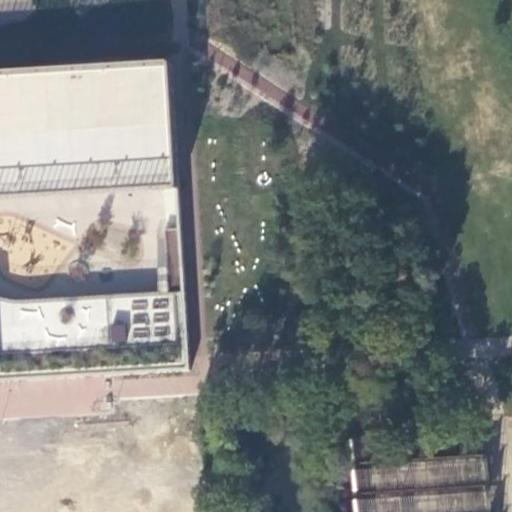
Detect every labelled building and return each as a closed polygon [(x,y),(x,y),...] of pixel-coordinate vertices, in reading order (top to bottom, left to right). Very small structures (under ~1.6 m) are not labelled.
[(171,66),(0,75),(0,383),(189,372),(180,230),(165,230),(168,294),(0,303),(0,199),(178,189),(171,66)] [(375,301),(374,279),(350,280),(353,303),(375,301)] [(345,398),(352,511),(488,511),(484,454),(387,458),(382,397),(345,398)] [(61,443),(61,438),(73,439),(74,420),(44,419),(43,443),(61,443)] [(169,491),(137,492),(137,511),(195,511),(195,441),(128,442),(128,466),(151,466),(151,476),(169,475),(169,491)]
